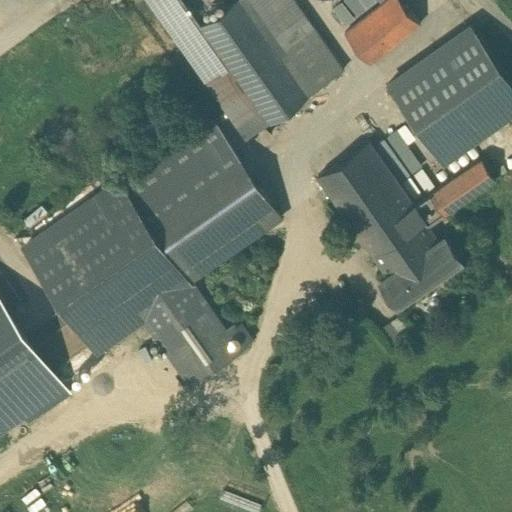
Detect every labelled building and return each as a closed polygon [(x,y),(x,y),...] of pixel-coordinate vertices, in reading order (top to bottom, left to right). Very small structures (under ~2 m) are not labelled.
[(184,0),(151,0),(248,137),(270,121),(201,23),(184,0)] [(295,0),(233,0),(201,23),(270,121),(344,69),(295,0)] [(400,0),(385,0),(344,32),(369,64),(420,24),(400,0)] [(511,84),(471,27),(389,84),(445,164),(511,117),(511,84)] [(210,118),(121,179),(191,281),(280,219),(210,118)] [(366,139),(315,176),(386,275),(438,237),(428,224),(414,204),(366,139)] [(382,145),(392,160),(399,155),(390,140),(382,145)] [(481,158),(414,204),(428,224),(495,177),(481,158)] [(233,323),(225,329),(191,281),(121,179),(24,246),(97,350),(144,317),(191,384),(248,345),(233,323)] [(386,275),(381,277),(397,301),(461,257),(444,234),(438,237),(386,275)] [(0,430),(63,386),(0,297),(0,430)] [(400,312),(380,325),(393,344),(413,331),(400,312)] [(118,511),(107,499),(91,511),(118,511)]
